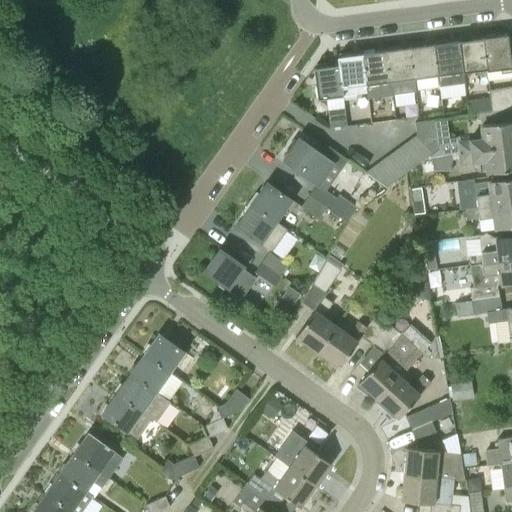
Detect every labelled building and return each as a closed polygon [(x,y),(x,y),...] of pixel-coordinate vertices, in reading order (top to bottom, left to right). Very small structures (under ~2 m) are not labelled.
[(483,38),(487,70),(511,67),(507,35),(483,38)] [(458,42),(463,73),(487,70),(483,38),(458,42)] [(440,86),(464,83),(463,73),(458,42),(434,45),(440,86)] [(439,86),(440,86),(434,45),(410,48),(414,79),(437,76),(439,86)] [(412,79),(414,79),(410,48),(386,51),(390,82),(391,96),(414,93),(412,79)] [(368,99),(391,96),(390,82),(386,51),(362,54),(366,85),(368,99)] [(338,57),(342,88),(366,85),(362,54),(338,57)] [(317,100),(343,96),(342,88),(338,57),(337,57),(338,65),(313,69),(317,100)] [(490,101),(511,98),(511,87),(489,90),(490,101)] [(188,130),(201,137),(220,105),(207,98),(188,130)] [(511,98),(490,101),(492,112),(511,109),(511,98)] [(439,149),(437,139),(435,120),(414,123),(416,136),(437,150),(439,149)] [(437,150),(431,155),(431,156),(459,153),(511,145),(511,121),(481,125),(482,138),(460,141),(459,136),(437,139),(439,149),(437,150)] [(431,155),(437,150),(416,136),(406,143),(427,158),(431,155)] [(283,160),(318,184),(333,163),(299,138),(283,160)] [(423,160),(427,158),(406,143),(396,150),(417,165),(423,160)] [(511,145),(459,153),(431,156),(432,161),(433,170),(451,170),(452,160),(460,158),(460,165),(485,161),(487,173),(511,169),(511,145)] [(406,172),(417,165),(396,150),(386,157),(406,172)] [(396,179),(406,172),(386,157),(376,164),(396,179)] [(433,170),(432,161),(421,163),(423,173),(433,172),(433,170)] [(386,187),(396,179),(376,164),(365,172),(386,187)] [(465,209),(511,202),(511,178),(488,182),(474,184),(475,196),(463,198),(465,209)] [(251,205),(276,222),(292,200),(267,183),(251,205)] [(336,198),(326,191),(318,184),(309,196),(329,210),(346,222),(356,207),(339,195),(336,198)] [(413,202),(420,201),(423,201),(421,188),(411,190),(413,202)] [(321,221),(329,210),(309,196),(301,207),(321,221)] [(511,202),(465,209),(467,221),(485,218),(490,218),(491,230),(494,229),(511,226),(511,202)] [(287,230),(276,222),(251,205),(236,226),(260,244),(261,243),(272,251),(287,230)] [(470,265),(511,259),(511,234),(495,237),(495,238),(486,233),(482,235),(466,237),(467,243),(479,241),(481,251),(468,253),(470,265)] [(245,267),(220,249),(213,259),(212,259),(205,269),(206,269),(204,271),(237,294),(241,297),(256,277),(243,268),(245,267)] [(282,276),(289,266),(269,253),(262,262),(282,276)] [(435,267),(434,258),(422,260),(423,269),(435,267)] [(470,288),(472,300),(499,296),(497,285),(511,283),(511,259),(470,265),(473,288),(470,288)] [(327,260),(313,284),(325,293),(341,270),(340,269),(327,260)] [(282,276),(262,262),(255,272),(275,286),(282,276)] [(430,301),(427,282),(412,296),(430,301)] [(289,286),(281,297),(292,304),(300,294),(289,286)] [(472,300),(455,302),(457,317),(474,315),(486,313),(487,323),(503,321),(511,320),(511,323),(511,307),(501,309),(499,297),(499,296),(472,300)] [(333,303),(324,297),(314,311),(296,337),(317,352),(336,326),(323,317),(333,303)] [(373,346),(389,326),(375,315),(366,327),(359,322),(349,335),(336,326),(317,352),(339,368),(361,337),(373,346)] [(378,401),(400,377),(406,370),(423,351),(402,332),(401,334),(389,326),(373,346),(384,354),(381,358),(359,383),(378,401)] [(145,354),(168,371),(174,363),(178,365),(186,353),(159,334),(145,354)] [(154,391),(168,371),(145,354),(131,374),(154,391)] [(170,402),(154,391),(131,374),(117,394),(150,418),(156,422),(170,402)] [(400,377),(378,401),(398,419),(431,383),(423,375),(412,387),(400,377)] [(473,397),(471,380),(450,383),(452,400),(473,397)] [(218,407),(223,418),(242,409),(249,399),(236,388),(224,404),(218,407)] [(150,418),(117,394),(102,414),(127,431),(136,439),(151,419),(150,418)] [(273,419),(282,405),(270,396),(260,410),(273,419)] [(411,430),(431,422),(452,413),(450,398),(406,416),(411,430)] [(204,426),(209,437),(228,429),(223,418),(204,426)] [(416,441),(435,432),(431,422),(411,430),(416,441)] [(289,467),(316,486),(331,464),(307,446),(309,443),(293,431),(274,455),(289,467)] [(74,454),(108,478),(122,458),(89,434),(74,454)] [(190,446),(194,457),(213,448),(209,437),(190,446)] [(511,437),(498,440),(499,447),(484,450),(486,465),(501,463),(511,461),(511,437)] [(404,474),(436,477),(464,481),(460,453),(455,453),(406,448),(404,474)] [(474,453),(462,454),(463,466),(476,465),(474,453)] [(101,487),(108,478),(74,454),(60,473),(85,491),(92,481),(101,487)] [(199,468),(194,457),(175,465),(180,476),(199,468)] [(511,485),(511,461),(501,463),(503,477),(504,487),(511,485)] [(300,507),(316,486),(289,467),(280,480),(267,470),(260,479),(253,474),(246,483),(269,500),(276,490),(300,507)] [(80,511),(92,496),(85,491),(60,473),(46,493),(71,510),(72,511),(80,511)] [(434,493),(436,477),(404,474),(401,501),(430,504),(429,511),(458,511),(459,506),(450,505),(451,495),(434,493)] [(479,478),(467,479),(469,491),(481,490),(479,478)] [(265,511),(262,510),(269,500),(246,483),(232,503),(240,508),(240,507),(246,511),(265,511)] [(210,501),(217,490),(210,485),(202,496),(210,501)] [(470,511),(482,511),(479,492),(468,494),(470,511)] [(72,511),(71,510),(46,493),(32,511),(72,511)] [(146,505),(149,511),(159,511),(170,507),(165,496),(146,505)]
